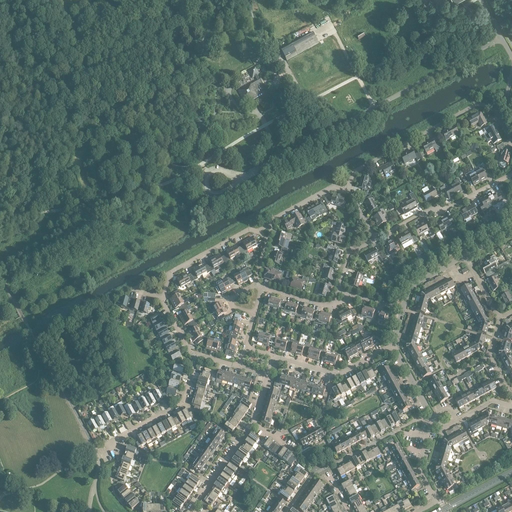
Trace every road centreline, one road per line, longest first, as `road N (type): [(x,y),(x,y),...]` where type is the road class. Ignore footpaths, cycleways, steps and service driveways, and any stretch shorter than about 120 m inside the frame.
road 1 (residential): [(349,192),(349,179),(480,106),(511,146)]
road 2 (residential): [(267,375),(253,421),(194,511)]
road 3 (residential): [(372,242),(511,176)]
road 4 (residential): [(97,456),(180,405),(193,354)]
road 5 (unclassified): [(374,107),(244,179)]
road 6 (unclassified): [(503,39),(374,107)]
road 7 (residential): [(162,299),(169,273),(249,229),(267,236)]
road 8 (residential): [(272,356),(339,373),(393,344)]
